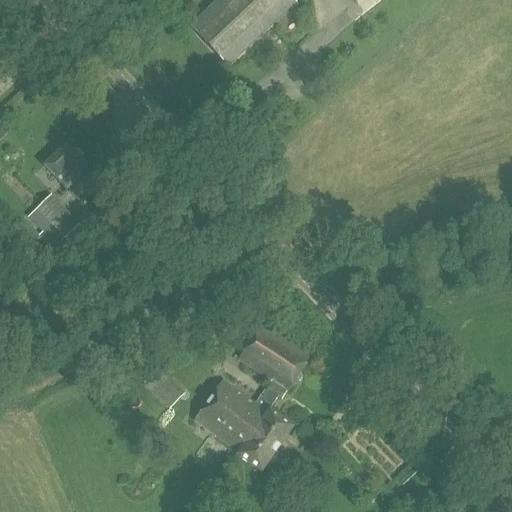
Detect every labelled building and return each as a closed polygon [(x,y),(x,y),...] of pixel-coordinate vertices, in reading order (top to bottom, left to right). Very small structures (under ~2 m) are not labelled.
[(220,0),(192,27),(228,66),(295,3),(292,0),(220,0)] [(44,167),(67,190),(90,167),(67,144),(44,167)] [(43,234),(40,237),(53,251),(77,226),(52,197),(38,210),(29,219),(43,234)] [(237,456),(261,473),(293,428),(269,411),(278,397),(282,399),(310,356),(262,324),(239,360),(270,384),(255,405),(223,382),(195,422),(238,453),(237,456)] [(143,384),(168,410),(185,395),(162,371),(159,372),(143,384)] [(399,479),(406,489),(418,481),(411,471),(399,479)]
